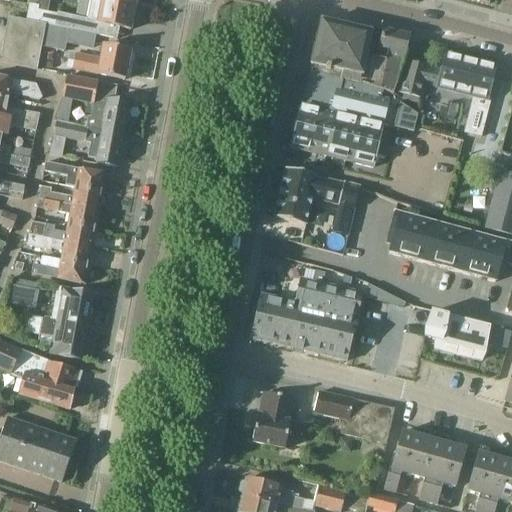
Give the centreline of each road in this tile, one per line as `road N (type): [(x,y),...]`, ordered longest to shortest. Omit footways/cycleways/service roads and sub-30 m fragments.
road 1 (residential): [(103,511),(202,0)]
road 2 (residential): [(511,429),(223,354)]
road 3 (residential): [(0,291),(29,214),(51,84),(0,72)]
road 4 (residential): [(289,0),(247,237)]
road 5 (residential): [(511,45),(336,0)]
road 6 (residential): [(223,354),(193,511)]
road 7 (residential): [(369,272),(409,294),(492,317)]
road 8 (residential): [(247,237),(369,272)]
